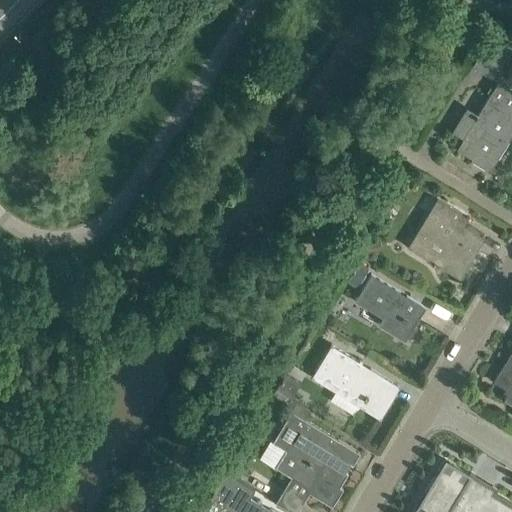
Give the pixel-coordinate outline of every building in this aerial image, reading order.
[(493,78),(511,46),(511,45),(486,40),(471,65),(493,78)] [(511,133),(511,88),(498,80),(477,114),(467,108),(453,130),(463,136),(456,148),(473,159),(475,156),(486,163),(485,166),(490,169),(498,157),(496,155),(506,139),(508,140),(511,133)] [(439,265),(459,278),(484,237),(457,221),(461,213),(436,198),(407,246),(418,252),(424,242),(439,251),(432,263),(438,267),(439,265)] [(365,243),(367,252),(379,249),(377,241),(365,243)] [(358,263),(347,282),(356,287),(367,269),(358,263)] [(424,307),(371,274),(355,299),(382,316),(378,323),(404,339),(405,338),(404,337),(416,318),(417,318),(424,307)] [(330,344),(311,376),(335,391),(359,405),(375,415),(387,395),(391,398),(399,386),(370,368),(368,371),(359,365),(362,360),(359,359),(358,361),(330,344)] [(511,349),(493,381),(505,388),(500,397),(511,404),(511,349)] [(305,419),(310,411),(290,398),(285,407),(290,410),(272,441),(285,449),(274,466),(308,486),(305,490),(331,505),(342,487),(339,485),(347,471),(344,470),(349,462),(352,464),(359,452),(305,419)] [(417,505),(413,511),(511,511),(511,503),(493,493),(496,488),(470,472),(469,474),(448,462),(439,477),(436,475),(424,494),(426,495),(419,506),(417,505)] [(225,471),(209,497),(229,509),(227,511),(274,511),(249,496),(254,489),(254,488),(225,471)]
